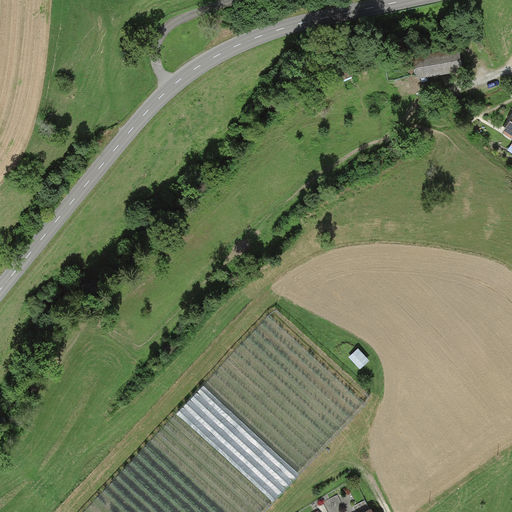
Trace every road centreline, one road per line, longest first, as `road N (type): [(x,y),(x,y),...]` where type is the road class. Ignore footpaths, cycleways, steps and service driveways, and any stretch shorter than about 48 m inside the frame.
road 1 (tertiary): [(0,288),(168,88)]
road 2 (tertiary): [(168,88),(210,56),(260,36),(408,0)]
road 3 (residential): [(229,0),(181,18),(160,37),(156,68),(168,88)]
